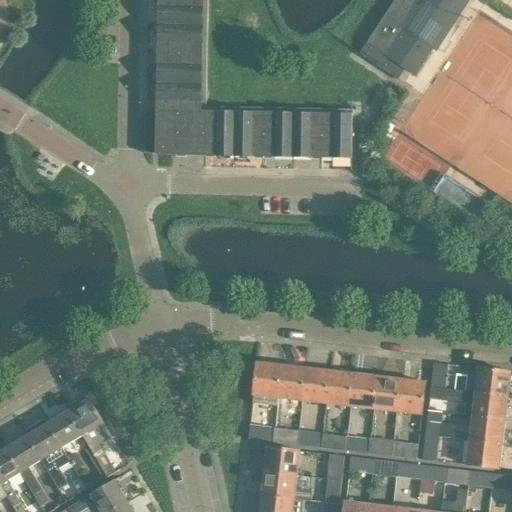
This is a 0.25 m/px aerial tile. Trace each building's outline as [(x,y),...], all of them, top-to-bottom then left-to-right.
[(141,107),(140,148),(152,148),(152,150),(346,154),(347,110),(196,107),(198,0),(155,0),(153,107),(141,107)] [(387,0),(356,48),(394,74),(401,63),(410,70),(428,43),(431,45),(441,30),(455,8),(460,0),(387,0)] [(254,357),(250,389),(273,392),(276,360),(254,357)] [(429,358),(426,383),(441,385),(444,360),(429,358)] [(276,360),(273,392),(297,395),(301,363),(276,360)] [(301,363),(297,395),(321,398),(325,366),(301,363)] [(474,364),(471,388),(503,393),(506,368),(474,364)] [(325,366),(321,398),(345,401),(349,369),(325,366)] [(349,369),(345,401),(368,404),(372,372),(349,369)] [(372,372),(368,404),(392,407),(396,375),(372,372)] [(396,375),(392,407),(417,410),(421,378),(396,375)] [(500,416),(503,393),(471,388),(468,412),(500,416)] [(72,402),(63,407),(78,432),(91,453),(102,472),(110,467),(87,426),(99,419),(84,395),(83,393),(80,393),(71,398),(71,400),(72,402)] [(63,407),(43,420),(57,444),(78,432),(63,407)] [(424,407),(421,431),(435,433),(438,408),(424,407)] [(468,412),(465,436),(497,440),(500,416),(468,412)] [(30,427),(22,432),(37,456),(54,486),(63,480),(58,472),(54,465),(65,458),(62,453),(57,444),(43,420),(41,417),(39,417),(29,422),(29,425),(30,427)] [(246,420),(244,434),(267,437),(269,423),(246,420)] [(269,423),(267,437),(292,440),(293,426),(269,423)] [(293,426),(292,440),(315,443),(317,429),(293,426)] [(317,429),(315,443),(339,446),(341,431),(317,429)] [(341,431),(339,446),(363,448),(364,434),(341,431)] [(421,431),(418,455),(432,456),(435,433),(421,431)] [(22,432),(2,445),(16,469),(35,501),(45,496),(25,464),(37,456),(22,432)] [(364,434),(363,448),(386,451),(388,437),(364,434)] [(465,436),(462,460),(494,464),(497,440),(465,436)] [(388,437),(386,451),(412,454),(414,440),(388,437)] [(262,442),(260,467),(292,471),(295,446),(262,442)] [(2,445),(0,445),(0,488),(14,511),(25,511),(17,497),(16,498),(4,476),(16,469),(2,445)] [(62,453),(65,458),(70,467),(79,461),(71,447),(62,453)] [(325,450),(323,474),(337,476),(340,451),(325,450)] [(346,452),(344,466),(368,469),(369,455),(346,452)] [(369,455),(368,469),(392,472),(393,458),(369,455)] [(393,458),(392,472),(416,475),(418,461),(393,458)] [(418,461),(416,475),(439,478),(441,464),(418,461)] [(441,464),(439,478),(463,481),(465,467),(441,464)] [(260,467),(257,491),(289,495),(301,496),(307,497),(308,486),(290,485),(292,471),(260,467)] [(465,467),(463,481),(488,483),(489,469),(465,467)] [(511,472),(489,469),(488,483),(511,486),(511,472)] [(323,474),(320,499),(334,501),(337,476),(323,474)] [(65,504),(58,508),(59,511),(68,511),(69,511),(84,503),(89,511),(96,511),(98,511),(123,497),(110,477),(86,491),(65,504)] [(436,508),(434,511),(459,511),(460,511),(463,486),(454,485),(452,498),(437,496),(436,508)] [(257,491),(254,511),(298,511),(301,496),(289,495),(257,491)] [(341,496),(338,511),(362,511),(364,499),(341,496)] [(131,511),(123,497),(98,511),(131,511)] [(320,499),(318,511),(332,511),(334,501),(320,499)] [(364,499),(362,511),(386,511),(388,502),(364,499)] [(388,502),(386,511),(411,511),(412,505),(388,502)]
